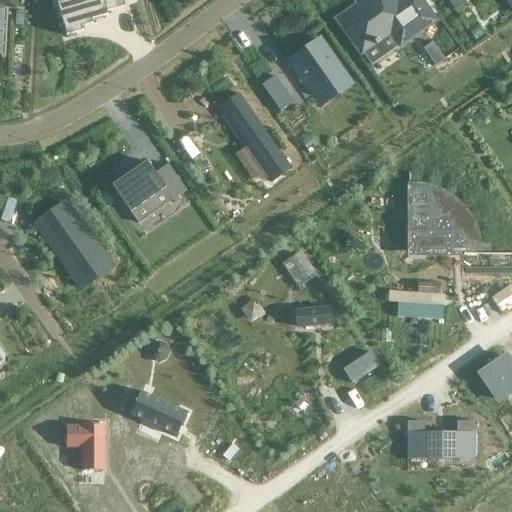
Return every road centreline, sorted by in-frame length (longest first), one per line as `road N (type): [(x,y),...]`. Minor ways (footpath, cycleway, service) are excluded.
road 1 (residential): [(236,511),(511,318)]
road 2 (residential): [(241,0),(83,113),(0,140)]
